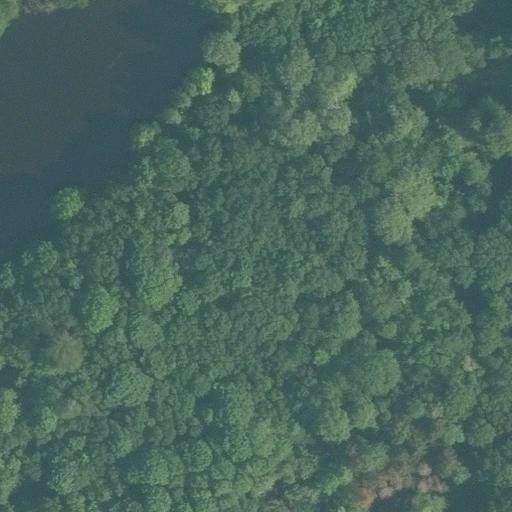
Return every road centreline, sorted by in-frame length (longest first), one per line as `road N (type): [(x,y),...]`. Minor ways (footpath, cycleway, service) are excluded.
road 1 (unknown): [(273,0),(306,46),(296,100),(200,209),(0,335)]
road 2 (track): [(511,119),(476,243),(471,511)]
